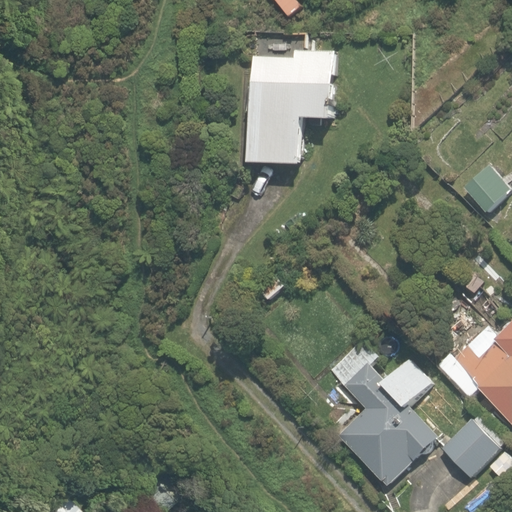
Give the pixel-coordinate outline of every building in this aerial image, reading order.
[(302,0),(276,0),(292,20),(308,8),(302,0)] [(253,165),(307,167),(309,121),(338,122),(341,53),(300,51),(300,58),(258,57),(253,165)] [(468,189),(491,214),(511,195),(511,185),(494,165),(468,189)] [(467,283),(476,293),(486,282),(477,273),(467,283)] [(271,301),(287,287),(279,277),(262,291),(271,301)] [(511,328),(502,337),(492,326),(458,358),(454,353),(441,365),(475,401),(485,392),(511,419),(511,328)] [(388,481),(391,485),(417,462),(418,462),(444,438),(414,406),(437,384),(414,360),(391,382),(375,365),(383,358),(365,339),(333,369),(371,410),(343,436),(387,482),(388,481)] [(474,480),(504,450),(476,421),(445,450),(474,480)] [(132,482),(163,510),(185,485),(154,457),(132,482)] [(80,511),(65,494),(50,507),(49,505),(41,511),(80,511)]
